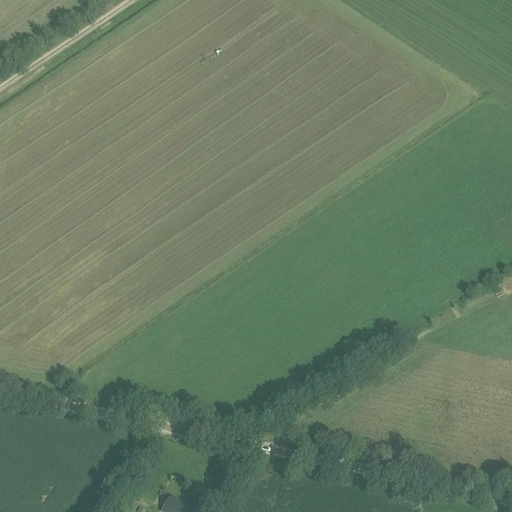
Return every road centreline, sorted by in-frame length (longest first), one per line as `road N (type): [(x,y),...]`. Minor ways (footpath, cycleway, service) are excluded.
road 1 (unclassified): [(511,494),(0,392)]
road 2 (track): [(134,0),(0,89)]
